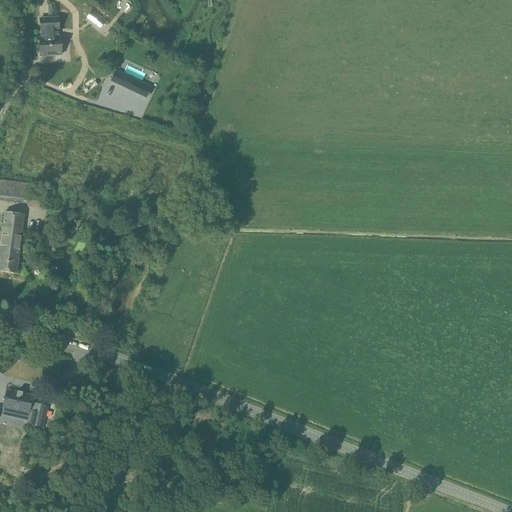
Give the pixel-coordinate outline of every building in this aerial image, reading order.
[(92,11),(87,18),(93,23),(99,16),(92,11)] [(59,32),(58,19),(40,20),(41,33),(42,33),(42,40),(40,40),(40,45),(38,47),(39,51),(40,53),(41,58),(62,57),(60,39),(58,39),(57,32),(59,32)] [(141,95),(146,84),(110,67),(105,78),(141,95)] [(30,184),(0,180),(0,200),(27,204),(27,207),(39,209),(41,201),(28,199),(30,184)] [(0,271),(17,274),(24,216),(4,214),(0,243),(0,271)] [(45,219),(43,234),(42,239),(55,241),(56,236),(58,220),(45,219)] [(137,260),(106,255),(105,264),(135,269),(137,260)] [(30,403),(32,393),(8,388),(4,405),(30,411),(28,424),(43,428),(48,407),(38,404),(38,405),(30,403)]
